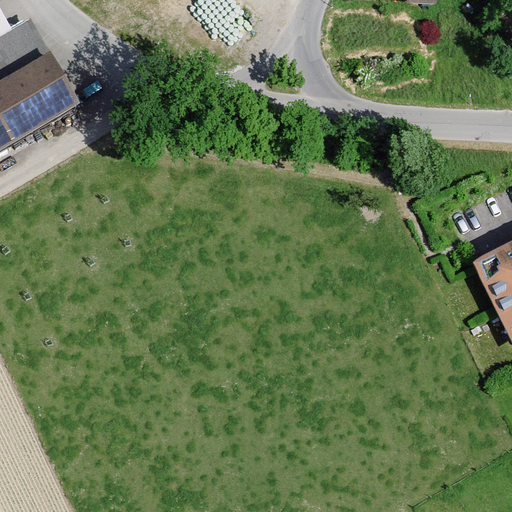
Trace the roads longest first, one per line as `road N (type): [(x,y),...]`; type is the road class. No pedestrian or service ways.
road 1 (unclassified): [(224,98),(153,86),(41,0)]
road 2 (track): [(153,86),(0,187)]
road 3 (tertiary): [(349,118),(511,127)]
road 4 (unclassified): [(349,118),(224,98)]
